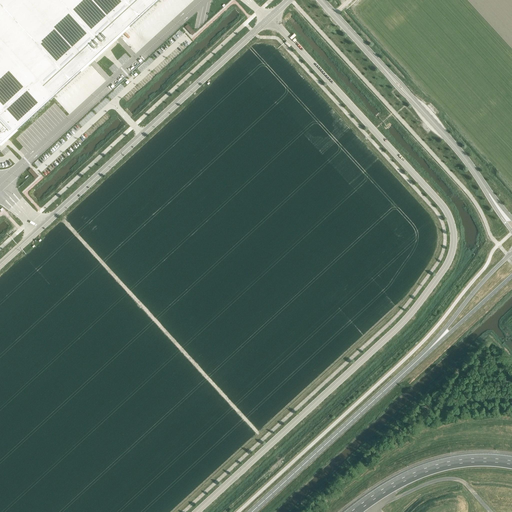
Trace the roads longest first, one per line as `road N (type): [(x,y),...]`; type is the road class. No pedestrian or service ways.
road 1 (unclassified): [(198,511),(409,315),(454,246),(436,198),(270,17)]
road 2 (unclassified): [(0,265),(270,17)]
road 3 (secondary): [(251,511),(424,353)]
road 4 (secondary): [(511,252),(424,353)]
